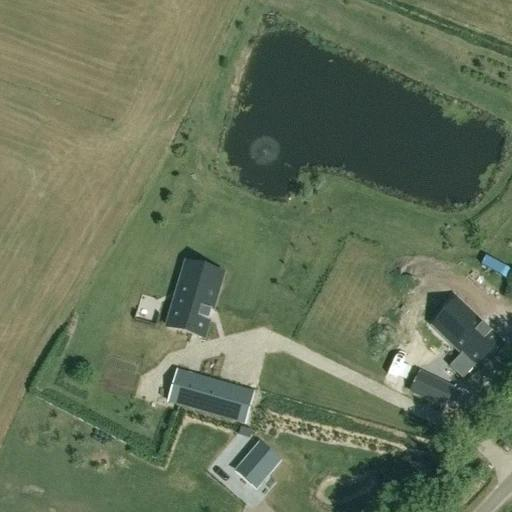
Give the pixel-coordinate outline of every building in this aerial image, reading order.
[(436,299),(456,257),(321,193),(312,210),(308,208),(296,233),(436,299)] [(266,302),(268,313),(350,348),(352,362),(366,360),(367,369),(379,367),(397,375),(406,374),(404,349),(431,346),(430,332),(421,328),(420,319),(399,310),(396,289),(381,283),(370,284),(368,289),(350,291),(330,283),(339,282),(292,262),(283,281),(275,282),(266,302)] [(202,339),(218,287),(187,278),(179,307),(175,306),(168,329),(202,339)] [(462,301),(439,325),(468,353),(456,366),(469,379),(482,365),(484,368),(508,344),(462,301)] [(430,367),(416,382),(443,407),(456,392),(430,367)] [(177,372),(168,404),(245,426),(254,394),(177,372)] [(133,382),(115,445),(142,453),(160,389),(133,382)] [(238,472),(256,487),(278,462),(260,446),(238,472)] [(119,469),(113,508),(134,511),(141,472),(119,469)]
